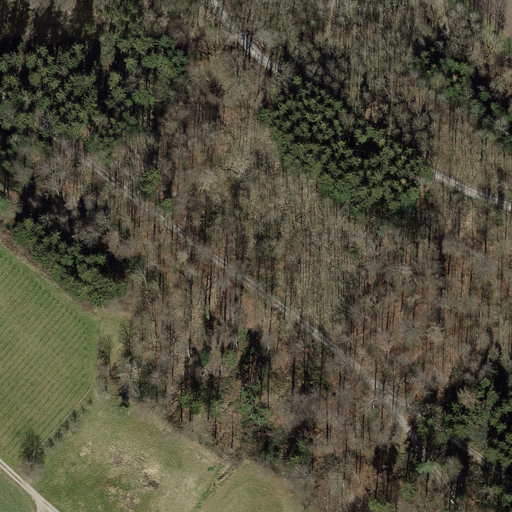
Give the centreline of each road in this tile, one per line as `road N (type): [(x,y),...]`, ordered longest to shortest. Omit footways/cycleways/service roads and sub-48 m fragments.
road 1 (track): [(0,92),(382,388)]
road 2 (track): [(213,0),(238,35),(431,171),(511,209)]
road 3 (track): [(382,388),(511,483)]
road 4 (track): [(463,511),(382,388)]
